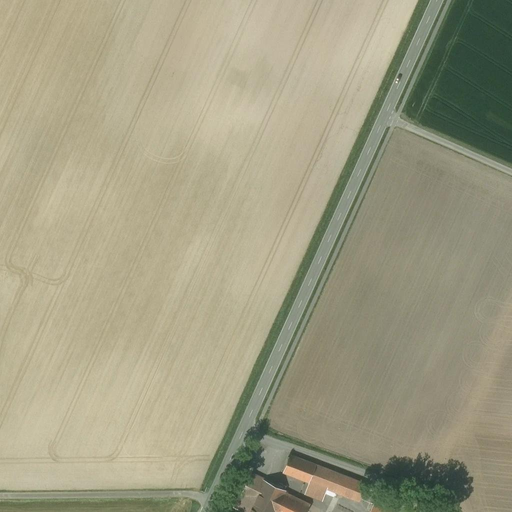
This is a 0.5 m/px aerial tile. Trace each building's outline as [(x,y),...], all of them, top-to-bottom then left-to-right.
[(315,465),(289,455),(283,472),(309,482),(315,465)] [(366,484),(315,465),(309,482),(327,489),(359,501),(366,484)] [(264,480),(252,474),(240,498),(252,504),(249,511),(247,510),(245,511),(304,511),(308,505),(284,493),(284,491),(264,481),(264,480)] [(327,489),(309,482),(304,494),(322,501),(327,489)] [(252,504),(240,498),(235,509),(242,511),(245,511),(247,510),(249,511),(252,504)]
